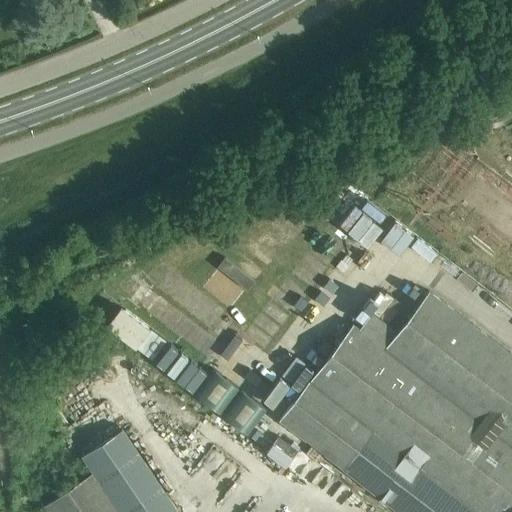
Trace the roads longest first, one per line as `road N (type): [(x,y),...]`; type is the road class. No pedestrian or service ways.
road 1 (unclassified): [(0,152),(141,104),(338,0)]
road 2 (primary): [(0,119),(113,78),(280,0)]
road 3 (unclassified): [(0,86),(208,0)]
